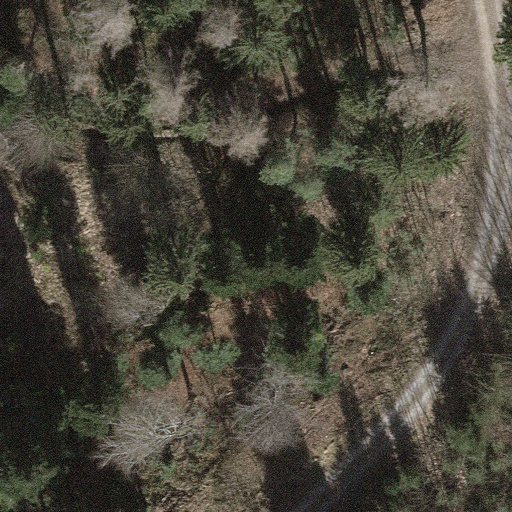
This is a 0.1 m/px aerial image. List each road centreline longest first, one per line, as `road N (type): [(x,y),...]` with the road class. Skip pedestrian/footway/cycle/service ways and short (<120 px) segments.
road 1 (track): [(314,511),(386,437),(457,342),(504,199),(503,54),(489,0)]
road 2 (track): [(0,82),(118,121),(431,56),(511,55)]
